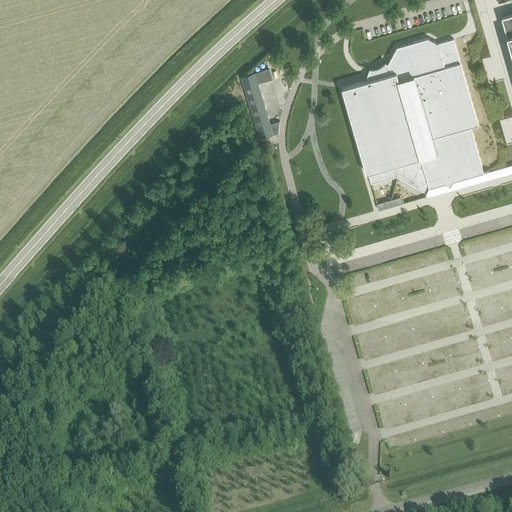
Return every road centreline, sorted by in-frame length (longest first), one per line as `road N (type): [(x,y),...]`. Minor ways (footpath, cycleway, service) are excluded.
road 1 (secondary): [(0,284),(148,118),(274,0)]
road 2 (unknown): [(461,0),(343,36),(296,92),(281,150),(310,244)]
road 3 (unknown): [(438,204),(310,244)]
